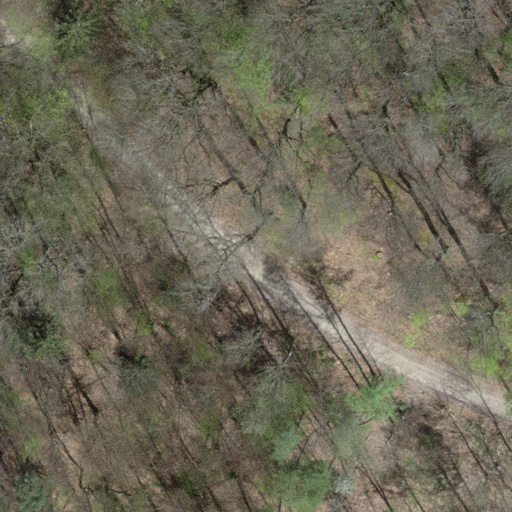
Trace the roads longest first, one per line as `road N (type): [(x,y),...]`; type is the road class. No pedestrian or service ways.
road 1 (track): [(0,19),(186,216),(258,277),(374,351),(511,411)]
road 2 (track): [(275,0),(369,137),(469,229),(511,253)]
